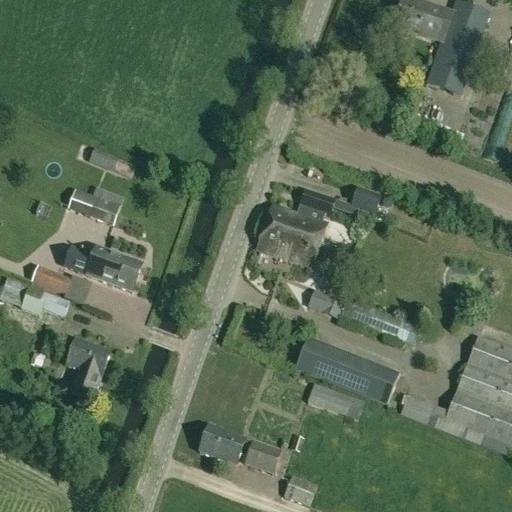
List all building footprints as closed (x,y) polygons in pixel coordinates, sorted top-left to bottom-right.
[(403,0),(394,27),(440,44),(442,44),(452,16),(407,0),(403,0)] [(459,4),(428,88),(460,99),(490,15),(459,4)] [(511,85),(511,58),(507,56),(498,80),(511,85)] [(416,123),(465,142),(472,125),(422,106),(416,123)] [(92,150),(85,165),(114,177),(120,161),(92,150)] [(68,212),(84,218),(113,229),(125,197),(96,187),(91,198),(75,192),(68,212)] [(375,218),(382,198),(356,189),(349,209),(375,218)] [(297,216),(273,207),(257,252),(310,271),(326,224),(322,223),(325,216),(330,218),(335,203),(305,192),(297,216)] [(105,262),(70,250),(65,267),(78,271),(77,274),(98,282),(98,283),(131,295),(141,267),(107,255),(105,262)] [(64,298),(70,282),(37,268),(30,285),(64,298)] [(13,271),(4,297),(21,303),(30,277),(13,271)] [(63,320),(69,305),(28,290),(20,312),(39,319),(41,312),(63,320)] [(345,305),(314,293),(307,311),(321,316),(321,317),(338,323),(345,305)] [(421,330),(348,302),(340,320),(413,349),(421,330)] [(511,461),(511,352),(477,339),(447,414),(407,398),(399,418),(511,461)] [(294,373),(382,407),(396,375),(307,340),(294,373)] [(101,382),(110,355),(75,343),(65,369),(77,373),(70,395),(92,402),(100,381),(101,382)] [(313,386),(306,405),(357,424),(365,405),(313,386)] [(208,429),(198,456),(235,468),(245,441),(208,429)] [(243,468),(272,478),(281,454),(252,443),(243,468)] [(317,488),(291,478),(283,500),(308,510),(317,488)]
